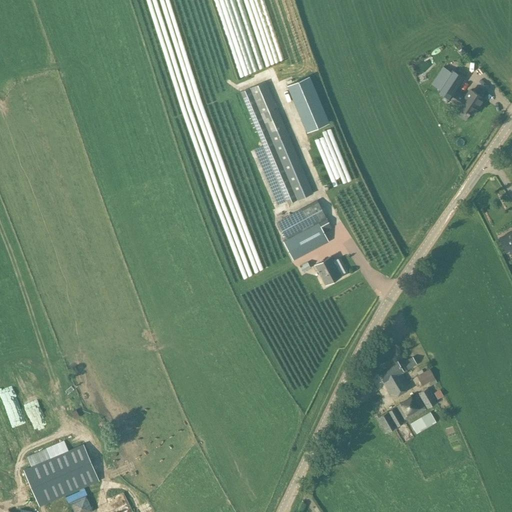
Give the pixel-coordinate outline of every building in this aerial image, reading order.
[(240,76),(257,70),(255,64),(238,70),(240,76)] [(309,76),(287,85),(306,131),(328,122),(309,76)] [(266,81),(240,91),(241,94),(263,146),(270,162),(260,166),(267,182),(277,205),(286,201),(287,204),(297,200),(313,193),(289,135),(266,81)] [(439,93),(451,100),(457,88),(446,81),(439,93)] [(484,98),(471,90),(465,99),(456,93),(452,99),(461,105),(460,106),(473,114),(484,98)] [(289,217),(278,223),(285,237),(286,239),(292,236),(318,222),(326,218),(325,215),(318,202),(289,217)] [(286,239),(283,241),(293,260),(302,255),(328,241),(323,232),(331,227),(326,218),(318,222),(292,236),(286,239)] [(511,231),(500,238),(507,252),(511,249),(511,231)] [(325,284),(340,276),(340,275),(345,272),(338,258),(332,261),(330,257),(315,265),(325,284)] [(299,266),(302,272),(310,267),(307,261),(299,266)] [(402,363),(406,370),(417,364),(413,357),(402,363)] [(397,361),(377,372),(384,384),(390,395),(408,384),(401,374),(404,372),(406,371),(406,370),(402,363),(399,365),(397,361)] [(417,375),(422,386),(435,379),(430,368),(417,375)] [(418,393),(427,408),(437,403),(428,387),(418,393)] [(433,393),(436,399),(443,396),(440,390),(433,393)] [(394,406),(387,411),(395,427),(404,423),(404,422),(426,409),(417,394),(394,407),(394,406)] [(7,415),(18,440),(48,426),(36,402),(7,415)] [(377,417),(386,433),(395,427),(387,411),(377,417)] [(416,432),(426,426),(421,417),(410,423),(416,432)] [(23,470),(39,507),(99,481),(90,462),(83,444),(23,470)] [(82,493),(68,502),(74,511),(85,511),(92,508),(82,493)]
